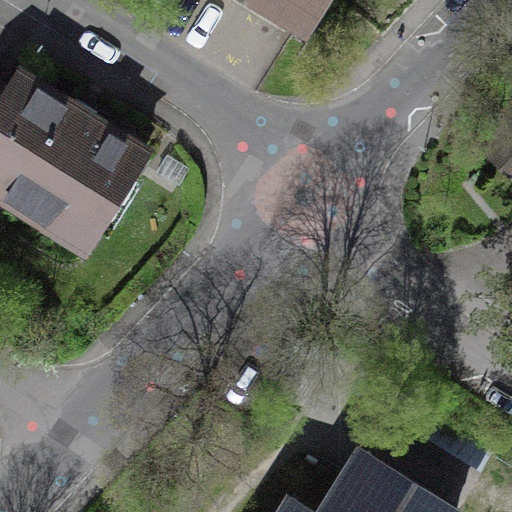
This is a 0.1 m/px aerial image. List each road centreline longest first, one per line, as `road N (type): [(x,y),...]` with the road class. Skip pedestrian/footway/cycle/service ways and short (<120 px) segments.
road 1 (residential): [(276,232),(9,511)]
road 2 (residential): [(61,0),(332,169)]
road 3 (residential): [(276,232),(511,379)]
road 4 (residential): [(493,0),(332,169)]
